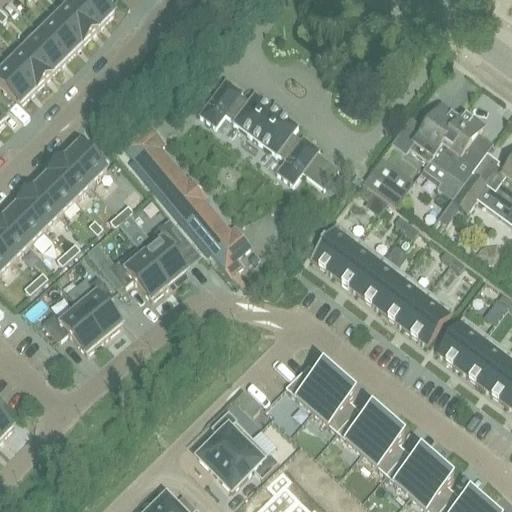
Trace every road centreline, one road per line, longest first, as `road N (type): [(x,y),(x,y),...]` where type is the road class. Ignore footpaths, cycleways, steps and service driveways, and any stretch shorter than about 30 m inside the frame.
road 1 (residential): [(511,488),(319,339),(271,318)]
road 2 (residential): [(0,183),(98,91),(178,0)]
road 3 (residential): [(271,318),(195,307),(64,417)]
road 4 (unknown): [(352,167),(464,35)]
road 5 (residential): [(117,511),(163,466),(208,511)]
